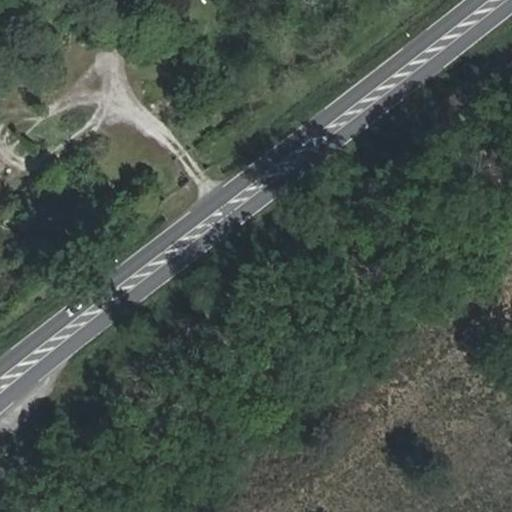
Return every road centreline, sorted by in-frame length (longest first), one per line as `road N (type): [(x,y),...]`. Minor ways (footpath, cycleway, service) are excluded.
road 1 (primary): [(0,404),(511,5)]
road 2 (primary): [(475,0),(0,368)]
